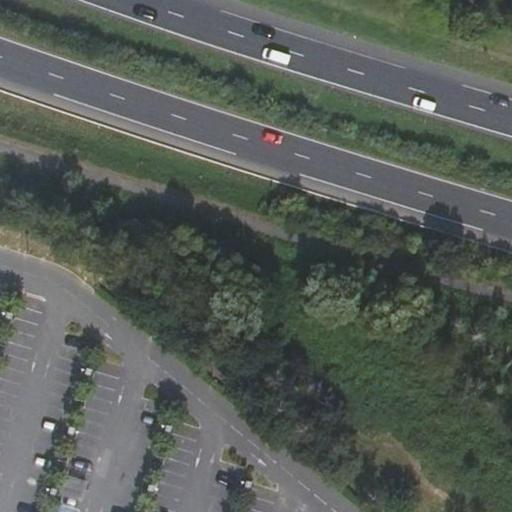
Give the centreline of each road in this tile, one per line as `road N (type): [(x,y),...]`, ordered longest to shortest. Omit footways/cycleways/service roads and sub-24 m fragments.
road 1 (trunk): [(0,58),(511,222)]
road 2 (trunk): [(511,116),(140,0)]
